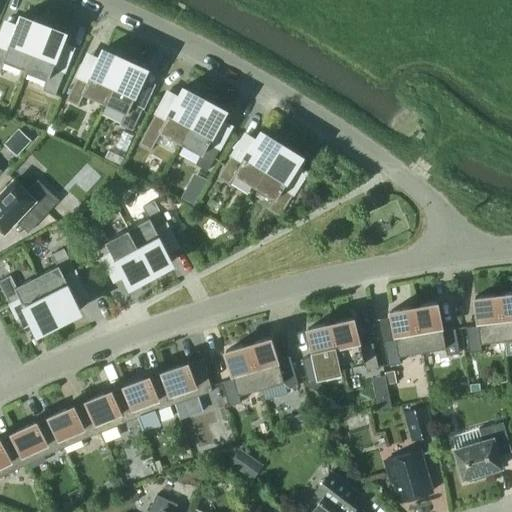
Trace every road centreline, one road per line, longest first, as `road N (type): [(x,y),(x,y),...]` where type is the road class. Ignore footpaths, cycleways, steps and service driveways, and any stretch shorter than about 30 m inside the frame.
road 1 (residential): [(84,0),(208,59),(339,137),(417,195),(461,255)]
road 2 (residential): [(461,255),(251,298),(21,384)]
